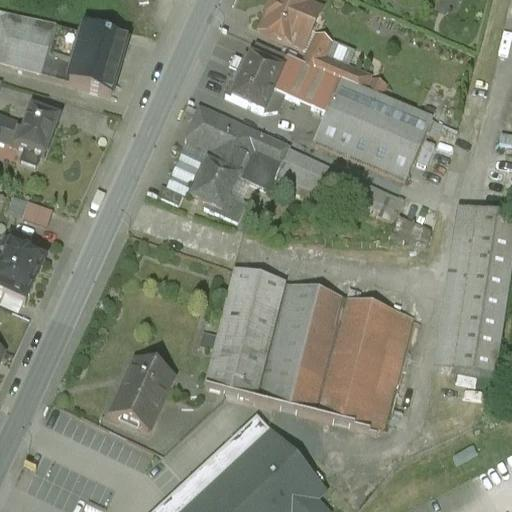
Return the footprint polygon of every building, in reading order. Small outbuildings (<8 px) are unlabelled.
[(319,14),(287,0),(274,0),(271,8),(266,10),(263,16),(265,21),(258,36),(301,54),(319,14)] [(84,39),(0,20),(0,72),(68,91),(84,39)] [(103,44),(84,39),(68,91),(110,104),(126,49),(104,42),(103,44)] [(329,46),(313,39),(300,69),(338,85),(362,96),(369,81),(323,61),(329,46)] [(300,69),(254,49),(249,60),(282,75),(273,97),(283,101),(324,119),(338,85),(300,69)] [(249,60),(244,58),(224,102),(263,119),(276,117),(283,101),(273,97),(282,75),(249,60)] [(362,96),(338,85),(324,119),(311,149),(404,188),(431,125),(362,96)] [(57,124),(29,114),(22,133),(20,138),(15,152),(23,155),(18,167),(35,173),(39,161),(43,162),(57,124)] [(287,154),(197,114),(186,139),(193,142),(191,147),(211,157),(204,173),(200,174),(196,181),(199,185),(190,203),(204,209),(220,217),(227,202),(235,185),(269,200),(275,185),(283,168),(281,167),(287,156),(287,154)] [(22,133),(6,127),(5,128),(3,132),(0,139),(0,146),(10,150),(15,136),(20,138),(22,133)] [(20,138),(15,136),(10,150),(15,152),(20,138)] [(511,140),(508,139),(503,165),(511,166),(511,140)] [(391,202),(287,156),(281,167),(283,168),(275,185),(381,224),(391,202)] [(182,201),(162,192),(158,201),(178,210),(182,201)] [(50,231),(56,214),(16,202),(11,220),(50,231)] [(232,204),(227,202),(220,217),(204,209),(202,213),(236,228),(243,214),(230,208),(232,204)] [(511,245),(511,224),(457,216),(433,375),(491,384),(511,245)] [(9,237),(4,246),(3,246),(0,251),(0,257),(4,259),(0,268),(0,298),(24,309),(44,265),(34,260),(39,251),(9,237)] [(411,322),(232,277),(204,393),(203,393),(203,394),(251,406),(251,407),(375,439),(376,437),(381,439),(411,322)] [(171,383),(134,366),(110,421),(147,437),(152,424),(163,429),(175,403),(165,398),(171,383)] [(255,421),(179,493),(158,511),(324,511),(319,506),(328,498),(255,421)]
